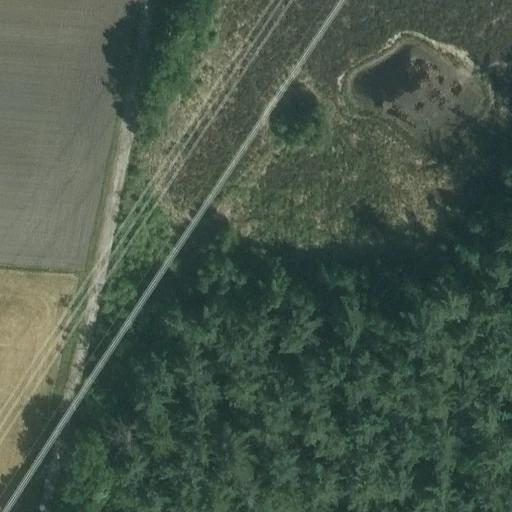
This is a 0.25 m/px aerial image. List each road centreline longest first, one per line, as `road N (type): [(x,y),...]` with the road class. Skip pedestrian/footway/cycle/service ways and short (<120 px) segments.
road 1 (track): [(38,511),(146,0)]
road 2 (track): [(111,166),(355,431)]
road 3 (unknown): [(355,431),(378,367),(511,276)]
